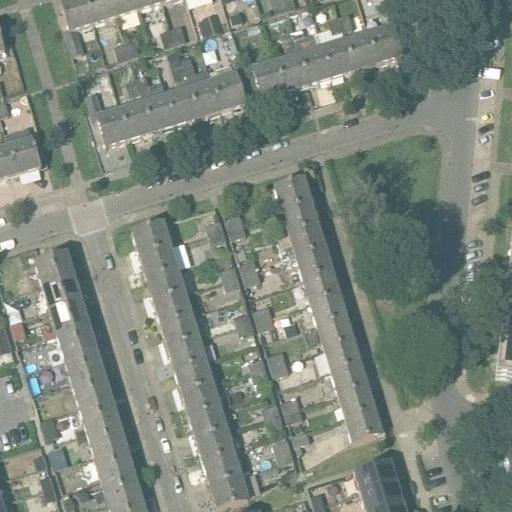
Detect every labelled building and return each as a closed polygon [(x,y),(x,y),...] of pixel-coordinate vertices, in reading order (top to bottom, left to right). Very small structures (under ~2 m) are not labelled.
[(92,31),(116,24),(108,0),(85,0),(83,1),(92,31)] [(108,0),(116,24),(139,16),(133,0),(108,0)] [(133,0),(139,16),(162,9),(159,0),(133,0)] [(159,0),(162,9),(186,2),(185,0),(159,0)] [(273,19),(284,16),(279,0),(269,4),(273,19)] [(284,16),(295,13),(290,0),(280,0),(279,0),(284,16)] [(76,36),(92,31),(83,1),(60,8),(68,36),(63,37),(71,61),(82,58),(76,36)] [(341,38),(351,35),(347,20),(336,23),(341,38)] [(330,41),(341,38),(336,23),(326,26),(330,41)] [(169,34),(173,49),(184,46),(180,31),(169,34)] [(367,38),(376,69),(399,62),(390,31),(367,38)] [(163,53),(173,49),(169,34),(158,38),(163,53)] [(295,52),(305,49),(301,34),(290,37),(295,52)] [(284,55),(295,52),(290,37),(280,40),(284,55)] [(353,77),(376,69),(367,38),(344,45),(353,77)] [(127,63),(138,60),(133,45),(123,48),(127,63)] [(330,84),(353,77),(344,45),(320,52),(330,84)] [(117,67),(127,63),(123,48),(112,52),(117,67)] [(307,91),(330,84),(320,52),(297,59),(307,91)] [(283,98),(307,91),(297,59),(274,66),(283,98)] [(260,105),(283,98),(274,66),(251,73),(249,67),(240,70),(247,93),(256,90),(260,105)] [(197,124),(220,117),(211,86),(208,77),(195,81),(191,67),(180,71),(197,124)] [(239,96),(247,93),(240,70),(231,72),(233,79),(211,86),(220,117),(243,110),(239,96)] [(174,132),(197,124),(180,71),(169,74),(174,88),(161,92),(164,100),(174,132)] [(139,100),(149,97),(145,82),(134,85),(139,100)] [(128,103),(139,100),(134,85),(124,88),(128,103)] [(150,139),(174,132),(164,100),(141,107),(150,139)] [(0,122),(8,120),(4,106),(0,106),(0,122)] [(127,146),(150,139),(141,107),(118,114),(127,146)] [(104,153),(127,146),(118,114),(94,121),(104,153)] [(7,152),(16,181),(39,174),(30,145),(7,152)] [(0,185),(16,181),(7,152),(0,153),(0,185)] [(280,218),(309,209),(302,186),(273,195),(280,218)] [(287,241),(316,232),(309,209),(280,218),(287,241)] [(227,235),(241,231),(238,220),(223,224),(227,235)] [(207,241),(222,237),(218,226),(203,231),(207,241)] [(138,262),(169,252),(161,229),(131,239),(138,262)] [(230,246),(245,241),(241,231),(227,235),(230,246)] [(294,264),(323,255),(316,232),(287,241),(294,264)] [(511,233),(503,307),(495,381),(511,382),(511,233)] [(210,252),(225,247),(222,237),(207,241),(210,252)] [(145,285),(176,275),(169,252),(138,262),(145,285)] [(301,287),(330,278),(323,255),(294,264),(301,287)] [(41,293),(71,283),(64,259),(33,268),(41,293)] [(241,281),(256,276),(253,265),(238,270),(241,281)] [(221,287),(236,282),(233,272),(218,276),(221,287)] [(152,308),(183,298),(176,275),(145,285),(152,308)] [(244,292),(259,287),(256,276),(241,281),(244,292)] [(308,310),(337,301),(330,278),(301,287),(308,310)] [(224,297),(239,293),(236,282),(221,287),(224,297)] [(48,317),(79,308),(71,283),(41,293),(41,294),(37,296),(38,300),(34,301),(35,305),(34,306),(39,320),(48,317)] [(159,331),(190,322),(183,298),(152,308),(159,331)] [(315,333),(344,324),(337,301),(308,310),(315,333)] [(55,341),(86,332),(79,308),(48,317),(55,341)] [(255,327),(270,322),(267,312),(252,316),(255,327)] [(235,333),(250,328),(247,318),(232,322),(235,333)] [(166,354),(197,345),(206,342),(199,319),(190,322),(159,331),(166,354)] [(258,337),(273,333),(270,322),(255,327),(258,337)] [(323,356),(352,347),(344,324),(315,333),(323,356)] [(238,344),(253,339),(250,328),(235,333),(238,344)] [(63,366),(94,356),(86,332),(55,341),(63,366)] [(7,345),(0,347),(0,356),(1,360),(11,357),(7,345)] [(173,377),(204,368),(197,345),(166,354),(173,377)] [(330,379),(359,370),(352,347),(323,356),(330,379)] [(70,390),(101,381),(94,356),(63,366),(70,390)] [(269,373),(284,368),(281,357),(266,362),(269,373)] [(249,379),(264,374),(261,363),(246,368),(249,379)] [(180,400),(211,391),(204,368),(173,377),(180,400)] [(273,383),(287,378),(284,368),(269,373),(273,383)] [(337,402),(366,393),(359,370),(330,379),(337,402)] [(252,389),(267,385),(264,374),(249,379),(252,389)] [(78,414),(109,405),(101,381),(70,390),(78,414)] [(188,423),(218,414),(211,391),(180,400),(188,423)] [(344,425),(373,417),(366,393),(337,402),(344,425)] [(283,419),(298,414),(295,403),(280,408),(283,419)] [(85,439),(116,429),(109,405),(78,414),(85,439)] [(263,425),(279,420),(275,409),(260,414),(263,425)] [(195,446),(225,437),(218,414),(188,423),(195,446)] [(287,429),(301,425),(298,414),(283,419),(287,429)] [(373,417),(344,425),(351,449),(380,440),(373,417)] [(267,435),(282,431),(279,420),(263,425),(267,435)] [(43,424),(46,441),(62,438),(59,421),(43,424)] [(93,463),(123,454),(116,429),(85,439),(93,463)] [(294,452),(308,448),(305,436),(290,441),(294,452)] [(202,469),(233,460),(225,437),(195,446),(202,469)] [(274,460),(289,456),(286,445),(271,450),(274,460)] [(100,488),(131,478),(123,454),(93,463),(100,488)] [(277,471),(293,466),(289,456),(274,460),(277,471)] [(209,493),(240,483),(233,460),(202,469),(209,493)] [(46,473),(42,462),(33,465),(36,476),(46,473)] [(511,511),(511,465),(503,468),(496,470),(510,511),(511,511)] [(388,467),(352,478),(359,500),(395,489),(388,467)] [(107,511),(138,502),(131,478),(100,488),(107,511)] [(49,482),(39,485),(43,497),(52,494),(49,482)] [(240,483),(209,493),(214,511),(226,511),(247,506),(240,483)] [(359,500),(362,511),(394,511),(401,510),(395,489),(359,500)] [(52,494),(43,497),(46,508),(55,505),(52,494)] [(319,500),(309,503),(312,511),(320,511),(322,511),(319,500)] [(141,511),(138,502),(107,511),(141,511)]
